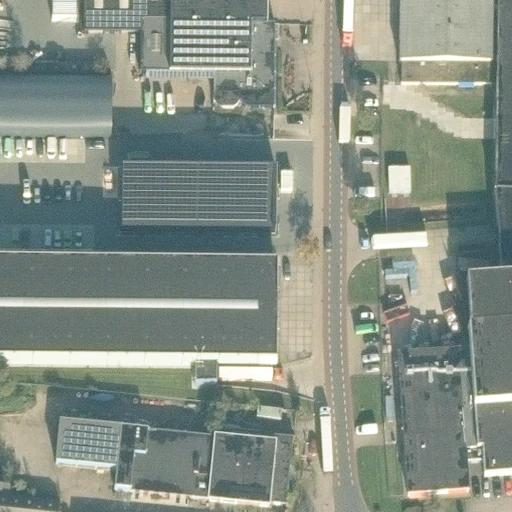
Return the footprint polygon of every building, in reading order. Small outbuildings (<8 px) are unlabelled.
[(140,38),(140,78),(214,79),(214,107),(215,108),(216,110),(218,111),(229,111),(232,111),(234,109),(236,108),(237,106),(238,104),(239,104),(241,108),(242,109),(243,111),(245,112),(272,112),(272,98),(272,26),(267,26),(267,0),(84,0),(84,37),(140,38)] [(399,359),(409,499),(468,495),(466,466),(484,465),(485,479),(511,477),(511,0),(400,0),(399,67),(401,67),(401,89),(491,90),(492,15),(497,15),(494,199),(500,271),(483,273),(466,273),(470,321),(467,321),(469,354),(399,359)] [(101,77),(101,67),(56,66),(56,76),(101,77)] [(0,139),(111,140),(112,78),(0,77),(0,139)] [(273,235),(273,175),(276,175),(276,174),(275,174),(122,172),(121,235),(275,236),(275,235),(273,235)] [(217,369),(276,369),(277,270),(0,266),(0,366),(195,369),(195,389),(217,389),(217,369)] [(55,468),(116,474),(114,494),(206,503),(206,504),(268,510),(268,506),(286,508),(292,443),(275,441),(274,446),(214,440),(214,442),(59,427),(55,468)] [(0,511),(59,511),(60,505),(2,498),(4,479),(0,478),(0,511)]
